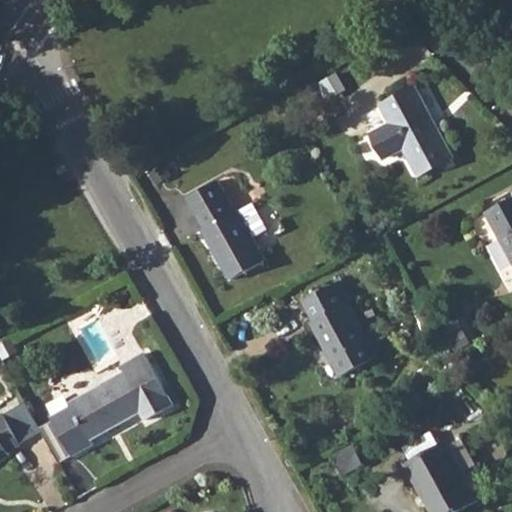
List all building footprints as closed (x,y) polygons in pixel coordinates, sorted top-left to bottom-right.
[(393,122),(373,133),(386,156),(406,146),(420,174),(453,156),(415,86),(383,104),(393,122)] [(277,115),(265,122),(271,133),(283,126),(277,115)] [(218,180),(189,196),(205,227),(203,229),(231,279),(267,260),(254,237),(269,228),(254,200),(236,210),(218,180)] [(511,198),(488,211),(511,254),(511,198)] [(340,280),(305,299),(315,319),(313,321),(342,376),(379,356),(350,301),(352,300),(340,280)] [(11,338),(0,344),(0,351),(2,356),(17,348),(11,338)] [(126,372),(70,403),(74,409),(55,420),(74,454),(93,443),(90,439),(142,409),(148,419),(175,404),(145,352),(122,365),(126,372)] [(0,459),(10,454),(8,450),(21,442),(5,414),(0,417),(0,459)] [(459,511),(481,500),(447,440),(441,444),(432,429),(404,446),(412,461),(407,463),(435,511),(459,511)]
